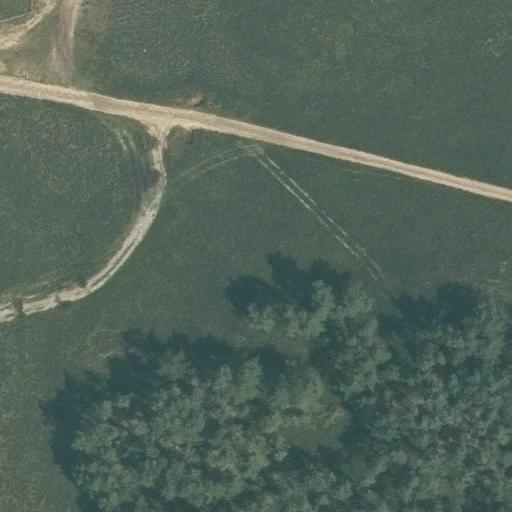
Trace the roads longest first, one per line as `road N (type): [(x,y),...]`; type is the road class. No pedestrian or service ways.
road 1 (track): [(0,87),(195,119),(511,196)]
road 2 (track): [(0,314),(77,296),(132,244),(161,183),(162,113)]
